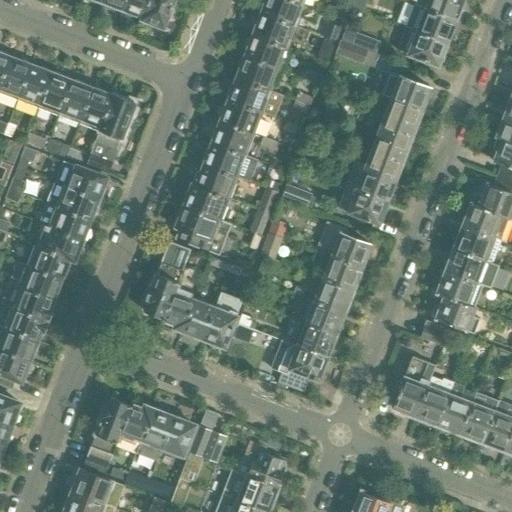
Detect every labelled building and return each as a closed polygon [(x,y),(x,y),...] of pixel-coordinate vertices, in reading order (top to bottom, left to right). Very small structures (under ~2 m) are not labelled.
[(114,7),(122,10),(125,0),(102,0),(101,2),(103,3),(104,6),(111,8),(114,7)] [(141,20),(142,20),(149,0),(125,0),(122,10),(123,11),(124,13),(131,16),(134,15),(141,17),(141,20)] [(149,0),(142,20),(158,26),(158,25),(158,24),(163,22),(163,23),(165,23),(173,0),(149,0)] [(263,5),(260,13),(295,27),(303,5),(291,0),(261,0),(260,2),(263,5)] [(355,0),(353,6),(363,11),(367,0),(355,0)] [(415,0),(414,5),(455,20),(455,18),(458,20),(463,8),(460,6),(462,0),(415,0)] [(414,5),(405,27),(447,42),(447,41),(450,42),(454,30),(451,29),(455,20),(414,5)] [(328,15),(333,16),(343,20),(346,12),(331,7),(328,15)] [(255,27),(252,35),(286,48),(295,27),(260,13),(260,15),(256,16),(253,24),(255,27)] [(328,22),(322,38),(335,42),(338,35),(341,26),(328,22)] [(447,42),(405,27),(396,50),(438,66),(438,64),(441,65),(446,53),(443,52),(447,42)] [(345,30),(341,42),(351,46),(352,45),(367,51),(375,54),(379,42),(356,33),(356,34),(345,30)] [(247,49),(244,56),(278,69),(286,48),(252,35),(251,37),(248,37),(245,46),(247,49)] [(323,39),(315,59),(326,64),(334,43),(323,39)] [(351,46),(341,42),(336,54),(363,64),(367,51),(352,45),(351,46)] [(0,81),(9,58),(8,57),(7,54),(0,52),(0,51),(0,81)] [(239,70),(236,77),(270,91),(278,69),(244,56),(243,58),(240,58),(237,67),(239,70)] [(0,81),(0,92),(17,99),(30,65),(29,65),(28,62),(21,60),(18,61),(9,58),(0,81)] [(17,99),(38,107),(51,72),(49,73),(48,70),(41,67),(39,69),(30,65),(17,99)] [(303,79),(317,85),(320,85),(323,76),(307,70),(303,79)] [(38,107),(58,115),(71,81),(63,78),(62,75),(55,73),(52,74),(51,72),(38,107)] [(389,72),(380,94),(421,110),(424,101),(426,102),(430,91),(428,90),(429,87),(389,72)] [(228,97),(228,98),(262,112),(270,91),(236,77),(233,85),(230,86),(226,95),(228,97)] [(58,115),(79,123),(92,89),(83,86),(82,83),(76,80),(73,82),(71,81),(58,115)] [(79,123),(99,130),(100,130),(114,95),(113,94),(112,97),(104,94),(103,91),(96,88),(93,89),(92,89),(79,123)] [(298,93),(295,101),(309,106),(312,98),(298,93)] [(390,100),(365,165),(365,167),(395,178),(421,110),(380,94),(380,96),(390,100)] [(99,130),(88,157),(85,166),(107,174),(121,137),(124,138),(127,128),(125,127),(134,103),(114,95),(100,130),(99,130)] [(220,119),(219,121),(254,134),(262,112),(228,98),(225,107),(221,107),(218,116),(220,119)] [(309,106),(295,101),(292,109),(306,114),(309,106)] [(316,120),(324,124),(328,116),(320,112),(316,120)] [(497,136),(496,137),(511,143),(511,116),(505,114),(501,124),(498,125),(495,133),(497,136)] [(212,140),(211,142),(245,156),(254,134),(219,121),(217,128),(213,129),(210,138),(212,140)] [(284,130),(298,136),(301,127),(287,122),(284,130)] [(3,135),(11,137),(15,126),(8,123),(8,124),(3,135)] [(353,135),(360,138),(363,130),(356,127),(353,135)] [(24,143),(44,150),(48,141),(28,134),(24,143)] [(259,145),(274,150),(277,143),(262,137),(259,145)] [(503,165),(498,176),(511,181),(511,143),(496,137),(492,147),(493,151),(497,152),(493,162),(503,165)] [(51,153),(65,158),(69,150),(69,148),(48,140),(48,141),(44,150),(51,153)] [(9,142),(2,161),(13,165),(20,146),(9,142)] [(204,162),(203,164),(237,177),(250,182),(258,161),(245,156),(211,142),(208,150),(205,151),(202,160),(204,162)] [(24,148),(20,158),(32,163),(36,153),(24,148)] [(69,150),(65,158),(85,166),(88,157),(69,150)] [(13,165),(2,161),(0,165),(0,181),(6,184),(13,165)] [(355,161),(347,182),(363,188),(362,189),(387,198),(395,178),(365,167),(365,165),(355,161)] [(72,164),(64,186),(98,199),(99,198),(98,196),(101,195),(104,188),(103,186),(106,177),(72,164)] [(196,172),(191,183),(229,198),(237,177),(203,164),(200,172),(196,172)] [(471,203),(470,204),(511,220),(511,181),(498,176),(494,187),(487,184),(486,185),(483,184),(479,185),(477,192),(478,195),(482,197),(478,206),(471,203)] [(12,179),(8,189),(20,194),(24,184),(12,179)] [(45,203),(55,207),(89,220),(93,210),(96,209),(99,202),(97,199),(98,199),(64,186),(53,182),(45,203)] [(363,188),(347,182),(337,208),(378,223),(379,220),(381,221),(385,210),(383,209),(387,198),(362,189),(363,188)] [(181,201),(183,204),(221,219),(229,198),(191,183),(188,192),(185,192),(181,201)] [(287,186),(282,198),(305,207),(310,195),(287,186)] [(260,195),(274,200),(277,193),(262,188),(260,195)] [(20,194),(8,189),(5,199),(16,203),(20,194)] [(221,219),(183,204),(181,205),(182,207),(179,208),(176,217),(178,219),(174,228),(213,242),(221,219)] [(511,224),(511,220),(470,204),(470,206),(467,207),(464,213),(466,216),(462,226),(499,241),(505,243),(506,242),(505,242),(511,224)] [(55,207),(48,227),(83,241),(82,239),(85,238),(88,230),(87,226),(89,220),(55,207)] [(257,209),(249,231),(262,235),(269,214),(257,209)] [(268,232),(282,238),(288,224),(273,219),(268,232)] [(0,220),(0,231),(5,234),(9,224),(0,220)] [(327,254),(361,267),(364,258),(367,259),(371,247),(369,246),(370,244),(344,235),(346,230),(327,223),(317,249),(327,254)] [(454,248),(452,248),(491,263),(499,241),(462,226),(458,237),(455,239),(452,245),(454,248)] [(35,244),(34,245),(74,260),(77,252),(80,251),(83,244),(81,242),(83,241),(48,227),(40,247),(35,244)] [(271,234),(263,256),(272,260),(280,238),(271,234)] [(34,245),(26,266),(60,279),(61,278),(64,279),(68,268),(65,267),(68,259),(74,261),(74,260),(34,245)] [(449,261),(445,271),(474,282),(477,275),(486,278),(491,264),(491,263),(452,248),(452,249),(453,251),(450,252),(447,258),(449,261)] [(190,249),(186,260),(194,263),(196,261),(199,253),(190,249)] [(232,249),(228,259),(228,260),(249,268),(253,257),(232,249)] [(327,254),(318,277),(352,290),(356,280),(358,281),(363,269),(360,268),(361,267),(327,254)] [(145,313),(163,319),(181,270),(182,270),(186,260),(177,257),(173,267),(160,262),(155,275),(154,275),(150,287),(149,287),(142,305),(145,313)] [(208,264),(228,272),(231,265),(210,257),(208,264)] [(231,265),(228,272),(249,280),(252,273),(231,265)] [(26,266),(19,287),(53,300),(53,298),(56,297),(59,290),(57,288),(60,279),(26,266)] [(173,327),(182,331),(195,297),(175,289),(182,270),(181,270),(163,319),(162,324),(163,326),(170,329),(173,328),(173,327)] [(437,292),(436,294),(473,308),(474,307),(466,304),(474,282),(445,271),(441,282),(438,283),(435,289),(437,292)] [(318,277),(310,300),(344,312),(347,302),(350,303),(354,292),(352,291),(352,290),(318,277)] [(293,294),(301,297),(304,289),(296,286),(293,294)] [(19,287),(11,307),(46,320),(45,319),(48,318),(51,311),(49,308),(53,300),(19,287)] [(473,308),(436,294),(444,297),(440,307),(436,305),(433,307),(431,313),(432,316),(436,318),(435,319),(473,334),(479,319),(470,315),(473,308)] [(195,336),(203,339),(216,305),(195,297),(182,331),(183,331),(184,335),(191,337),(195,336)] [(310,300),(301,322),(335,335),(336,332),(338,333),(343,321),(340,320),(344,312),(310,300)] [(216,305),(203,339),(205,343),(212,345),(215,343),(224,347),(237,313),(216,305)] [(11,307),(3,328),(37,341),(40,332),(43,331),(46,324),(44,321),(46,321),(46,320),(11,307)] [(241,317),(238,323),(248,327),(250,320),(241,317)] [(442,346),(442,344),(449,329),(426,320),(419,337),(442,346)] [(301,322),(293,344),(326,358),(327,355),(330,356),(334,344),(332,343),(335,335),(301,322)] [(260,332),(248,327),(238,323),(232,338),(254,347),(258,338),(260,333),(260,332)] [(3,328),(0,335),(0,351),(29,362),(32,353),(35,352),(38,344),(36,342),(37,341),(3,328)] [(449,329),(442,344),(451,348),(457,332),(449,329)] [(326,358),(293,344),(260,333),(258,338),(290,351),(279,380),(304,390),(309,377),(318,380),(319,377),(321,378),(326,366),(323,365),(326,358)] [(31,363),(29,362),(0,351),(0,385),(11,390),(15,380),(21,382),(25,373),(27,374),(30,373),(33,366),(31,363)] [(397,409),(415,416),(429,381),(422,379),(424,372),(431,374),(436,361),(415,353),(410,366),(408,365),(402,380),(400,381),(397,388),(398,391),(394,403),(392,403),(395,410),(397,409)] [(454,382),(462,386),(467,373),(458,370),(454,382)] [(436,424),(437,425),(454,382),(442,378),(441,380),(431,376),(429,381),(415,416),(425,420),(426,423),(433,425),(436,424)] [(454,382),(437,425),(447,429),(449,431),(455,434),(458,433),(460,433),(475,394),(463,389),(464,386),(462,386),(454,382)] [(503,450),(505,450),(511,430),(511,419),(502,415),(504,409),(506,409),(511,395),(502,392),(498,401),(494,412),(482,442),(492,446),(493,448),(500,451),(503,450)] [(481,441),(482,442),(494,412),(498,401),(476,393),(475,394),(460,433),(470,437),(471,440),(478,442),(481,441)] [(0,419),(11,424),(12,423),(15,422),(18,415),(16,412),(19,403),(0,395),(0,419)] [(112,453),(130,405),(113,399),(104,402),(97,420),(99,421),(94,432),(95,433),(83,465),(105,474),(112,454),(112,453)] [(131,402),(130,405),(112,453),(112,454),(119,435),(140,443),(153,409),(144,406),(142,403),(134,400),(131,402)] [(156,408),(153,409),(140,443),(160,451),(173,417),(165,414),(163,411),(156,408)] [(160,451),(181,459),(194,425),(185,422),(184,419),(176,416),(173,417),(160,451)] [(0,442),(5,445),(4,443),(7,443),(10,436),(8,432),(11,424),(0,419),(0,442)] [(187,453),(214,463),(223,437),(197,427),(187,453)] [(233,470),(235,471),(277,486),(283,470),(282,470),(281,470),(285,461),(264,453),(266,447),(249,440),(243,455),(237,461),(233,470)] [(199,460),(188,455),(184,465),(196,469),(199,460)] [(109,476),(124,482),(127,474),(112,468),(109,476)] [(72,490),(71,491),(105,504),(115,508),(123,485),(80,469),(77,478),(76,478),(74,478),(70,488),(72,489),(72,490)] [(219,473),(212,490),(268,511),(269,509),(271,508),(274,500),(273,498),(277,486),(235,471),(232,478),(219,473)] [(132,485),(136,486),(145,490),(149,479),(137,474),(132,485)] [(179,479),(169,503),(181,507),(190,483),(179,479)] [(154,494),(159,496),(168,499),(172,489),(158,484),(154,494)] [(216,511),(267,511),(268,511),(212,490),(210,495),(223,500),(221,507),(219,506),(216,511)] [(64,511),(102,511),(105,504),(71,491),(68,499),(66,499),(62,509),(64,511)] [(352,511),(396,511),(399,506),(361,492),(360,494),(357,496),(355,502),(356,505),(352,511)] [(147,511),(160,511),(165,501),(153,497),(147,511)]
